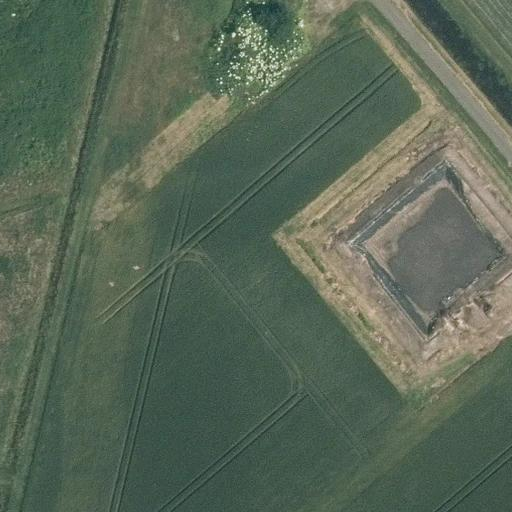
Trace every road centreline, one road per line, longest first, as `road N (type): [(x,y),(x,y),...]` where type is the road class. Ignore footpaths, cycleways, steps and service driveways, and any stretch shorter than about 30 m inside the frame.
road 1 (track): [(138,0),(18,511)]
road 2 (track): [(380,0),(511,154)]
